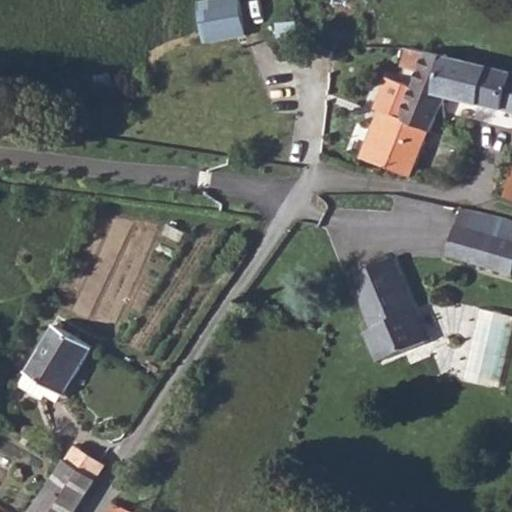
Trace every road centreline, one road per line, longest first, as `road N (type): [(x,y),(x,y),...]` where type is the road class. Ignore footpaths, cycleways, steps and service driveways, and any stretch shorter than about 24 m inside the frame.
road 1 (unclassified): [(101,511),(299,201),(333,180),(511,214)]
road 2 (unknown): [(0,158),(299,201)]
